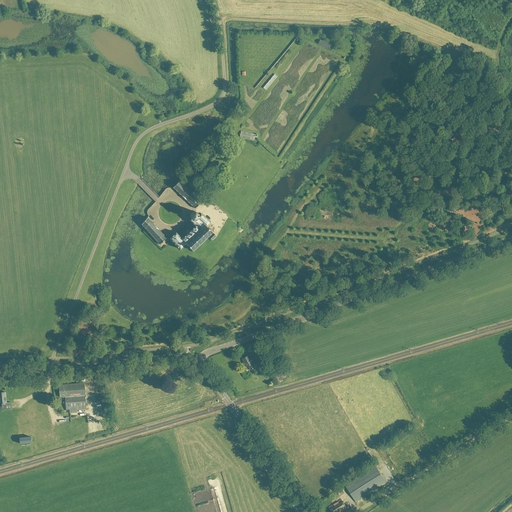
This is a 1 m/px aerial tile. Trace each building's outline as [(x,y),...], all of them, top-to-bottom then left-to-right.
[(320,40),(318,44),(329,49),(331,45),(320,40)] [(277,76),(275,74),(263,88),(266,90),(277,76)] [(239,137),(254,140),(255,134),(240,131),(239,137)] [(184,174),(188,179),(196,171),(191,166),(184,174)] [(181,179),(173,187),(195,208),(201,202),(194,195),(196,193),(181,179)] [(201,213),(200,214),(198,216),(197,213),(195,211),(192,212),(190,214),(190,217),(191,218),(189,220),(195,226),(182,238),(176,232),(170,238),(180,249),(186,243),(193,250),(208,236),(211,240),(215,236),(207,227),(209,226),(207,224),(210,222),(201,213)] [(145,228),(160,244),(166,238),(147,217),(141,223),(145,228)] [(0,343),(21,340),(20,336),(6,338),(6,335),(0,335),(0,343)] [(249,356),(242,359),(247,367),(249,366),(251,370),(258,366),(256,362),(253,363),(249,356)] [(85,395),(84,383),(59,385),(60,397),(65,397),(85,395)] [(7,401),(7,392),(5,392),(0,392),(0,403),(2,403),(2,409),(12,408),(11,402),(6,402),(6,401),(7,401)] [(86,409),(85,395),(65,397),(66,410),(69,410),(70,413),(76,412),(76,410),(86,409)] [(14,409),(0,409),(0,433),(15,433),(14,409)] [(32,412),(34,435),(31,436),(31,443),(41,442),(41,440),(50,440),(48,411),(32,412)] [(386,483),(375,465),(345,485),(356,502),(386,483)] [(341,499),(330,507),(329,507),(331,511),(340,511),(347,507),(345,505),(341,499)]
